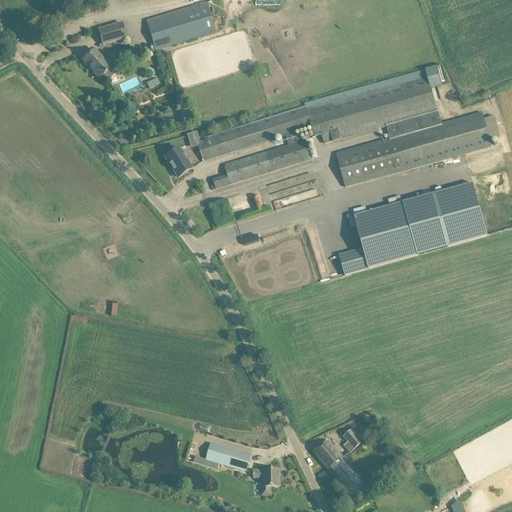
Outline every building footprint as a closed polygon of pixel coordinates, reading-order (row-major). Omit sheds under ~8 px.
[(156,52),(202,37),(216,33),(207,3),(193,7),(147,22),(156,52)] [(103,45),(113,42),(126,38),(122,23),(99,30),(103,45)] [(109,66),(101,58),(94,50),(83,61),(89,67),(90,67),(92,69),(92,70),(100,78),(103,75),(108,81),(117,73),(116,70),(111,65),(109,66)] [(431,89),(450,84),(442,67),(305,104),(305,107),(208,137),(209,139),(198,143),(204,162),(213,159),(222,156),(286,136),(289,146),(234,163),(225,166),(228,175),(231,185),(312,160),(306,140),(299,143),(296,133),(312,127),(315,137),(322,135),(324,144),(386,126),(390,138),(336,155),(346,189),(492,147),(484,120),(482,112),(442,124),(439,113),(438,113),(431,89)] [(193,169),(188,161),(180,149),(166,158),(171,165),(172,165),(175,170),(174,171),(179,178),(193,169)] [(216,190),(231,185),(228,175),(213,179),(216,190)] [(488,237),(473,183),(354,216),(363,249),(339,255),(345,276),(488,237)] [(258,195),(234,202),(238,215),(262,208),(258,195)] [(350,454),(354,449),(363,442),(352,430),(344,437),(348,442),(344,446),(350,454)] [(329,470),(343,457),(327,440),(313,452),(329,470)] [(218,470),(220,464),(245,471),(250,456),(212,444),(207,460),(208,460),(206,466),(218,470)] [(366,484),(347,462),(343,457),(329,470),(351,496),(366,484)] [(262,486),(262,496),(271,496),(271,487),(280,487),(280,470),(265,471),(254,471),(254,478),(265,478),(265,486),(262,486)] [(385,470),(369,482),(372,486),(389,474),(385,470)] [(189,504),(197,506),(199,499),(190,497),(189,504)]
